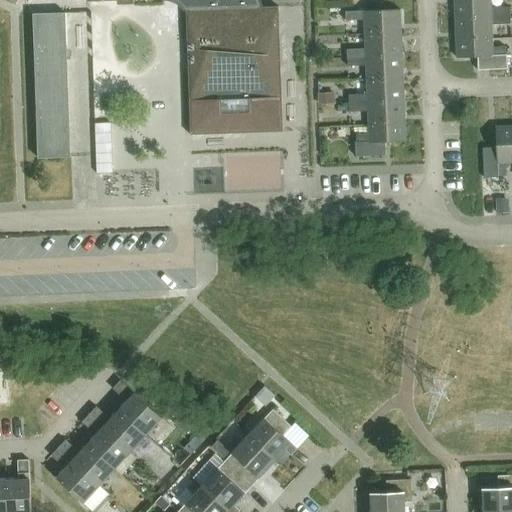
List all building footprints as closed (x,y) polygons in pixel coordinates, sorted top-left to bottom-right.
[(87,0),(88,2),(90,1),(118,1),(132,0),(174,0),(177,2),(181,4),(185,8),(187,10),(188,41),(189,71),(190,102),(191,135),(283,132),(282,99),(279,7),(260,8),(259,5),(258,1),(257,0),(87,0)] [(490,0),(454,0),(455,18),(509,16),(508,8),(491,8),(490,0)] [(364,21),(364,34),(400,32),(399,10),(345,13),(346,22),(364,21)] [(40,160),(61,159),(73,158),(67,14),(34,15),(40,160)] [(509,16),(455,18),(456,38),(492,37),(492,26),(509,25),(509,16)] [(347,51),(347,57),(401,54),(400,32),(364,34),(365,50),(347,51)] [(478,71),(486,71),(508,70),(507,55),(506,55),(506,47),(493,47),(492,37),(456,38),(457,58),(478,58),(478,71)] [(366,67),(366,78),(402,76),(401,54),(347,57),(348,68),(366,67)] [(349,98),(349,101),(404,98),(402,76),(366,78),(367,96),(349,98)] [(335,104),(335,93),(319,94),(319,105),(335,104)] [(368,113),(368,122),(405,120),(404,98),(349,101),(350,114),(368,113)] [(405,120),(368,122),(369,134),(357,135),(357,143),(355,143),(356,157),(386,156),(386,143),(406,142),(405,120)] [(112,123),(96,124),(97,174),(113,173),(112,123)] [(511,163),(511,126),(494,128),(495,148),(483,148),(484,178),(499,178),(499,177),(506,176),(506,164),(511,163)] [(497,213),(510,213),(509,199),(497,199),(497,213)] [(128,403),(121,411),(147,435),(163,418),(136,394),(121,380),(113,389),(128,403)] [(97,407),(90,414),(132,452),(147,435),(121,411),(112,420),(97,407)] [(265,419),(249,437),(275,461),(285,450),(291,456),(297,450),(283,436),(292,427),(274,410),(265,419)] [(97,436),(89,444),(116,468),(132,452),(90,414),(82,423),(97,436)] [(196,449),(202,443),(196,437),(192,441),(185,449),(191,454),(196,449)] [(249,437),(225,462),(252,486),(275,461),(249,437)] [(66,440),(59,448),(100,485),(116,468),(89,444),(81,454),(66,440)] [(212,448),(227,460),(232,453),(218,441),(212,448)] [(100,485),(59,448),(52,456),(66,469),(58,479),(84,503),(100,485)] [(30,481),(29,460),(18,461),(19,482),(7,482),(8,511),(31,511),(30,481)] [(225,462),(202,487),(229,511),(239,511),(240,511),(234,505),(252,486),(225,462)] [(480,511),(511,511),(511,476),(495,477),(495,489),(480,490),(480,511)] [(369,495),(369,511),(403,511),(403,503),(411,503),(410,481),(384,482),(385,494),(369,495)] [(0,511),(8,511),(7,482),(0,482),(0,511)] [(179,511),(178,511),(229,511),(202,487),(179,511)] [(171,505),(162,497),(157,503),(165,511),(171,505)]
